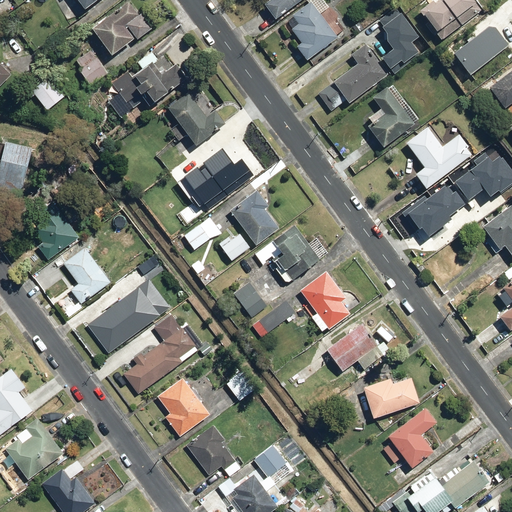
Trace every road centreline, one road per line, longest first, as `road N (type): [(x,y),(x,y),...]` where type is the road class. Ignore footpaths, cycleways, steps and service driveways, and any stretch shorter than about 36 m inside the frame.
road 1 (residential): [(195,0),(511,427)]
road 2 (residential): [(177,511),(0,278)]
